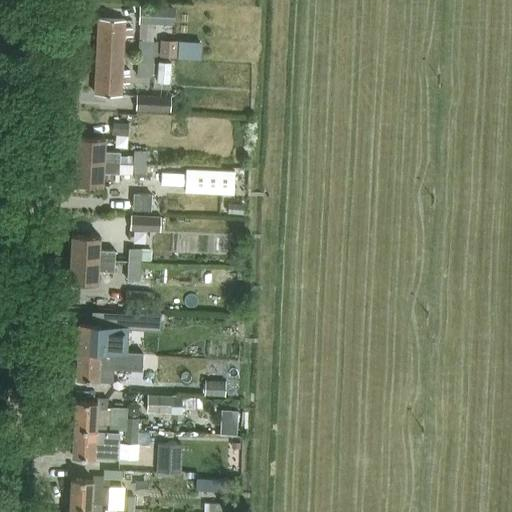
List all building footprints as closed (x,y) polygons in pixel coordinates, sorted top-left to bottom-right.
[(140,6),(139,22),(175,24),(176,8),(140,6)] [(99,18),(97,55),(123,57),(124,35),(132,35),(133,27),(124,26),(125,19),(99,18)] [(177,40),(160,39),(159,56),(176,57),(177,40)] [(153,58),(154,40),(140,40),(139,58),(153,58)] [(121,94),(121,82),(130,82),(131,69),(122,68),(123,57),(97,55),(95,93),(121,94)] [(153,58),(139,58),(138,76),(152,76),(153,58)] [(160,62),(159,82),(171,83),(172,62),(160,62)] [(137,111),(171,111),(172,98),(137,97),(137,111)] [(129,123),(113,122),(112,134),(128,135),(129,123)] [(75,160),(120,163),(121,151),(104,150),(105,138),(76,136),(75,160)] [(146,164),(146,150),(134,150),(134,163),(146,164)] [(120,173),(120,163),(75,160),(74,184),(102,186),(103,172),(120,173)] [(146,164),(134,163),(133,176),(145,177),(146,164)] [(235,170),(186,168),(185,192),(233,195),(235,170)] [(164,207),(164,189),(136,188),(136,207),(164,207)] [(132,213),(131,229),(161,231),(163,215),(132,213)] [(71,235),(70,259),(115,261),(116,249),(99,248),(100,236),(71,235)] [(128,264),(141,264),(142,248),(129,247),(128,264)] [(115,261),(70,259),(69,283),(97,284),(98,269),(115,270),(115,261)] [(141,264),(128,264),(127,280),(140,281),(141,264)] [(127,304),(153,305),(154,291),(128,290),(127,304)] [(100,325),(79,324),(77,352),(99,353),(99,349),(111,349),(112,349),(114,324),(100,323),(100,325)] [(133,364),(146,365),(147,338),(134,337),(133,364)] [(77,352),(76,379),(110,381),(111,358),(110,358),(111,349),(99,349),(99,353),(77,352)] [(204,395),(226,396),(227,380),(205,379),(204,395)] [(185,411),(186,394),(149,394),(149,411),(185,411)] [(95,430),(95,426),(96,408),(107,409),(108,399),(96,399),(96,403),(74,401),(73,429),(95,430)] [(125,416),(124,431),(138,431),(139,417),(125,416)] [(107,427),(95,426),(95,430),(73,429),(72,457),(93,458),(94,435),(106,436),(107,427)] [(123,445),(137,445),(138,431),(124,431),(123,445)] [(138,431),(137,445),(148,446),(149,432),(138,431)] [(181,473),(183,444),(158,443),(157,472),(181,473)] [(71,480),(69,508),(91,509),(91,505),(103,505),(109,505),(109,487),(104,487),(104,478),(92,477),(92,481),(71,480)] [(197,478),(197,490),(230,492),(231,480),(197,478)] [(121,494),(120,507),(134,508),(135,495),(121,494)] [(208,502),(207,511),(227,511),(228,503),(208,502)]
